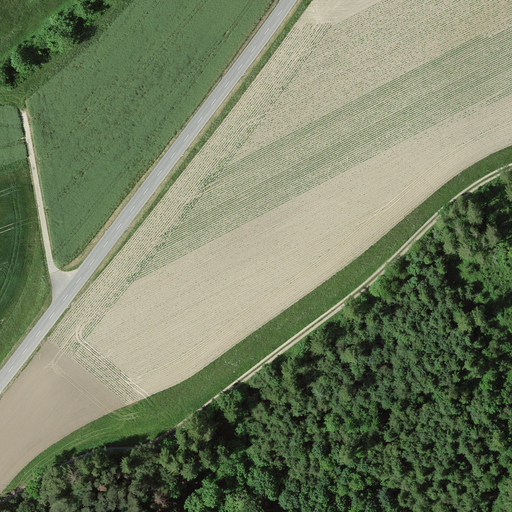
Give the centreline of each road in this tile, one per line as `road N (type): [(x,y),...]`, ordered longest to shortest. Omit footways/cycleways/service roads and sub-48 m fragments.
road 1 (tertiary): [(288,0),(0,382)]
road 2 (track): [(141,450),(382,271),(451,201),(511,166)]
road 3 (track): [(24,105),(62,301)]
road 4 (track): [(0,503),(82,457),(141,450)]
